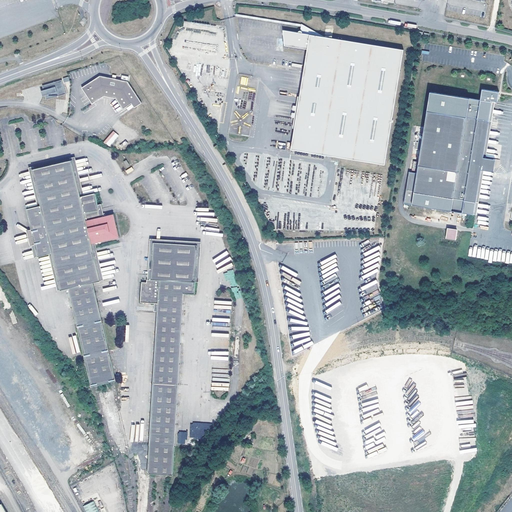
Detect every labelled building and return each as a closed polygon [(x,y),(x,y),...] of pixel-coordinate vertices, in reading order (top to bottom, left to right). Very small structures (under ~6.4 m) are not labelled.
[(285,46),(305,50),(308,52),(293,151),(386,166),(404,50),(332,39),(332,37),(325,38),(303,34),(300,32),(298,34),(284,32),(285,46)] [(82,88),(92,103),(104,96),(116,98),(123,109),(132,103),(135,107),(142,103),(128,81),(100,76),(82,88)] [(62,80),(42,86),(44,90),(45,90),(46,94),(45,95),(47,99),(66,94),(62,80)] [(481,99),(432,91),(419,175),(410,174),(406,201),(476,212),(482,170),(492,172),(495,169),(496,160),(485,159),(493,101),(493,100),(493,99),(498,100),(500,91),(483,88),(481,99)] [(113,131),(103,142),(109,147),(119,135),(113,131)] [(34,242),(36,246),(38,256),(52,253),(61,290),(69,288),(94,388),(118,382),(92,282),(100,280),(95,258),(91,243),(94,242),(119,237),(113,213),(100,216),(99,210),(94,193),(80,196),(71,159),(31,169),(36,190),(38,195),(40,207),(37,207),(27,210),(33,234),(32,234),(34,242)] [(33,189),(34,194),(37,207),(40,207),(38,195),(36,190),(31,169),(28,170),(33,189)] [(447,228),(445,239),(455,240),(457,230),(447,228)] [(104,279),(99,259),(94,242),(91,243),(95,258),(100,280),(104,279)] [(150,473),(175,474),(182,292),(193,292),(194,277),(195,244),(150,242),(149,269),(149,279),(145,279),(145,282),(140,282),(140,302),(153,303),(156,303),(156,311),(150,473)] [(230,280),(231,287),(237,285),(233,270),(224,272),(226,281),(230,280)] [(238,286),(232,288),(235,299),(241,298),(238,286)] [(190,423),(190,438),(211,438),(212,423),(190,423)] [(187,440),(187,432),(178,432),(178,444),(185,444),(185,440),(187,440)] [(99,511),(94,501),(83,506),(85,511),(99,511)]
